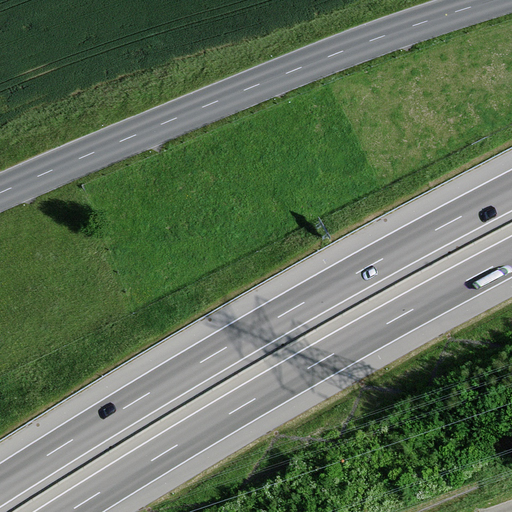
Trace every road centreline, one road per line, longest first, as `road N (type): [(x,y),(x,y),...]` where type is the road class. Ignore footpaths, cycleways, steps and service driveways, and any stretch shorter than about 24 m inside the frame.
road 1 (motorway): [(511,189),(285,312),(0,485)]
road 2 (primary): [(0,192),(294,69),(492,0)]
road 3 (motorway): [(68,511),(511,256)]
